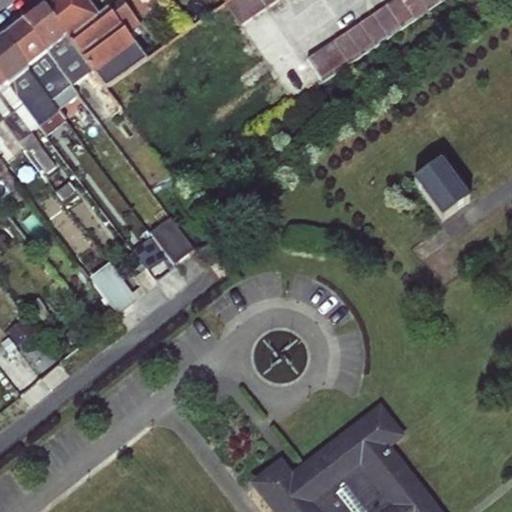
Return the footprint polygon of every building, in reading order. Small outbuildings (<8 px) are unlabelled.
[(49,0),(40,7),(117,105),(158,78),(127,37),(141,25),(121,0),(117,0),(97,16),(84,0),(49,0)] [(239,28),(279,0),(232,0),(224,6),(239,28)] [(395,0),(307,61),(318,81),(436,0),(395,0)] [(117,105),(40,7),(21,23),(73,88),(81,80),(112,120),(121,113),(117,105)] [(73,88),(21,23),(1,39),(59,113),(79,97),(73,88)] [(59,113),(1,39),(0,39),(0,78),(37,127),(42,134),(63,121),(59,113)] [(37,127),(0,78),(0,118),(29,153),(46,175),(56,168),(31,134),(37,127)] [(29,153),(0,118),(0,147),(2,146),(13,159),(29,153)] [(442,158),(414,180),(445,219),(473,197),(442,158)] [(0,162),(0,193),(8,187),(2,177),(7,172),(0,162)] [(156,238),(138,246),(150,272),(195,253),(178,216),(151,227),(156,238)] [(120,313),(140,297),(112,262),(92,277),(120,313)] [(280,465),(254,485),(274,511),(435,511),(386,450),(401,438),(379,409),(291,479),(280,465)]
